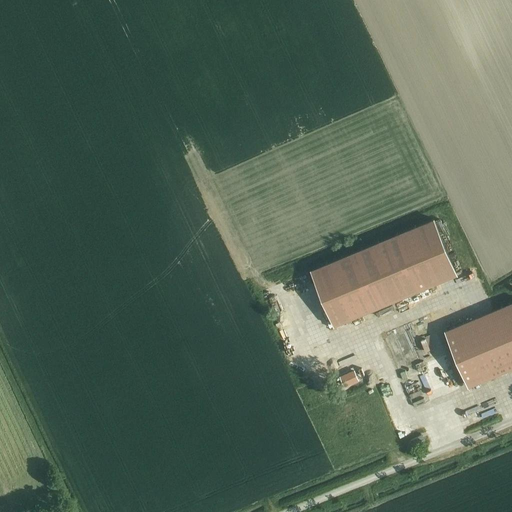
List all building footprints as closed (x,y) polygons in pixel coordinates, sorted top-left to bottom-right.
[(456,274),(433,217),(312,268),(335,324),(456,274)] [(286,295),(276,300),(278,305),(288,300),(286,295)] [(511,367),(511,301),(445,329),(468,385),(511,367)] [(438,307),(432,310),(437,322),(442,319),(438,307)] [(366,338),(372,334),(363,317),(357,320),(366,338)] [(436,341),(434,330),(428,330),(426,320),(420,321),(424,343),(436,341)] [(315,352),(330,348),(328,342),(313,346),(315,352)] [(406,350),(409,359),(416,357),(413,348),(406,350)] [(406,369),(399,371),(403,386),(411,384),(406,369)] [(418,381),(423,396),(435,393),(430,378),(418,381)] [(497,397),(482,404),(485,410),(500,403),(497,397)]
